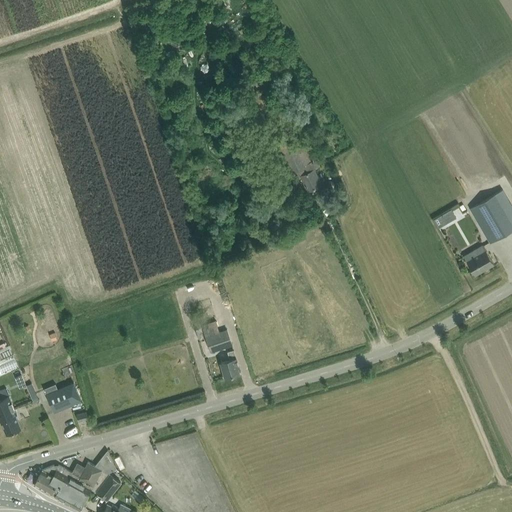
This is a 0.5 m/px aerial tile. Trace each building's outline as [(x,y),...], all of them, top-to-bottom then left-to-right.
[(167,61),(180,57),(178,52),(165,55),(167,61)] [(296,115),(290,101),(282,104),(267,73),(240,86),(259,126),(282,116),(284,121),(296,115)] [(272,145),(282,165),(286,174),(298,168),(308,189),(322,183),(314,168),(320,165),(304,130),(272,145)] [(470,208),(485,234),(490,243),(511,229),(511,222),(495,193),(470,208)] [(282,210),(262,219),(265,225),(268,232),(272,230),(273,233),(293,224),(286,209),(282,210)] [(440,214),(434,218),(439,227),(445,223),(440,214)] [(299,231),(284,238),(286,244),(302,237),(299,231)] [(464,255),(470,266),(475,275),(494,263),(483,244),(464,255)] [(215,304),(197,305),(197,313),(216,313),(215,304)] [(212,322),(202,325),(206,336),(211,352),(233,344),(227,329),(216,333),(212,322)] [(1,351),(4,375),(20,373),(17,348),(1,351)] [(221,362),(223,368),(226,377),(240,373),(238,367),(239,366),(236,357),(234,350),(228,351),(231,359),(221,362)] [(56,383),(44,388),(46,393),(54,412),(82,400),(74,381),(58,388),(56,383)] [(34,398),(40,396),(37,385),(32,386),(34,398)] [(7,388),(0,390),(0,421),(1,421),(6,419),(4,412),(14,408),(13,405),(9,395),(7,388)] [(17,414),(14,408),(4,412),(6,419),(1,421),(7,434),(21,428),(15,415),(17,414)] [(79,421),(89,418),(87,411),(77,413),(79,421)] [(43,469),(35,484),(51,493),(80,509),(87,496),(91,488),(95,490),(96,488),(109,473),(108,472),(117,468),(111,456),(108,451),(96,465),(88,461),(85,466),(78,462),(72,472),(59,464),(54,464),(43,469)] [(125,471),(129,469),(124,458),(119,460),(125,471)] [(98,487),(97,489),(108,498),(121,482),(111,475),(98,487)]
